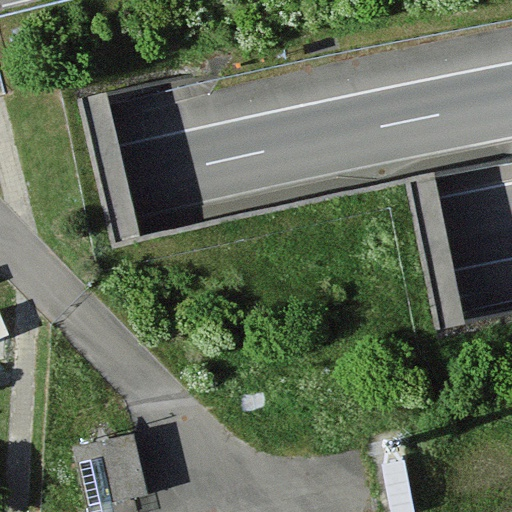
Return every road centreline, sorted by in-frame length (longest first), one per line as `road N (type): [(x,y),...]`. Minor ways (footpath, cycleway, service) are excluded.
road 1 (motorway): [(0,338),(511,221)]
road 2 (motorway): [(511,100),(0,213)]
